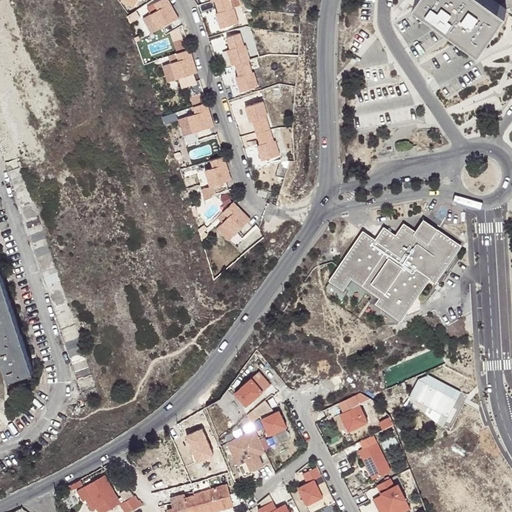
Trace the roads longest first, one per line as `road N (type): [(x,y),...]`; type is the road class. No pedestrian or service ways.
road 1 (residential): [(32,490),(164,415),(203,376),(314,222)]
road 2 (residential): [(183,0),(252,206),(321,209)]
road 3 (residential): [(506,428),(483,202)]
road 4 (residential): [(327,187),(330,0)]
road 5 (residential): [(384,0),(384,30),(465,151)]
road 6 (residential): [(314,222),(344,207),(460,191)]
road 7 (residential): [(458,160),(327,187)]
